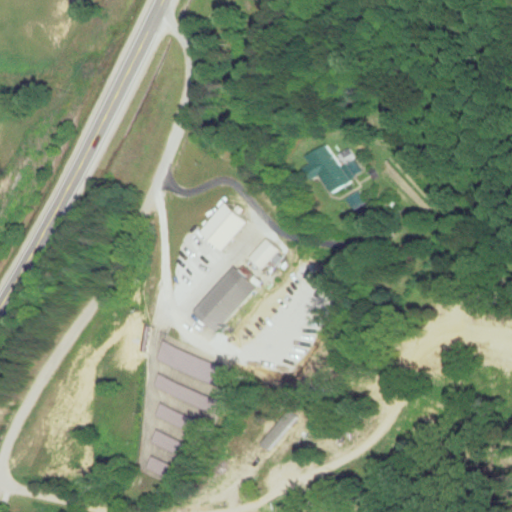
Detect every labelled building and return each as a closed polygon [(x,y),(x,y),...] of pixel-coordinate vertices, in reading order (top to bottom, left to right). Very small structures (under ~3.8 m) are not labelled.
[(359,182),(356,178),(365,172),(356,158),(348,164),(335,145),(312,161),(336,197),(359,182)] [(256,225),(235,204),(208,232),(229,253),(256,225)] [(286,251),(274,241),(257,259),(269,270),(286,251)] [(265,288),(243,268),(202,313),(224,333),(265,288)] [(233,369),(167,343),(159,362),(225,388),(233,369)] [(227,402),(160,376),(155,389),(222,415),(227,402)] [(157,419),(211,438),(216,425),(162,406),(157,419)] [(195,461),(200,449),(159,431),(153,443),(195,461)] [(184,470),(154,457),(148,470),(178,483),(184,470)]
